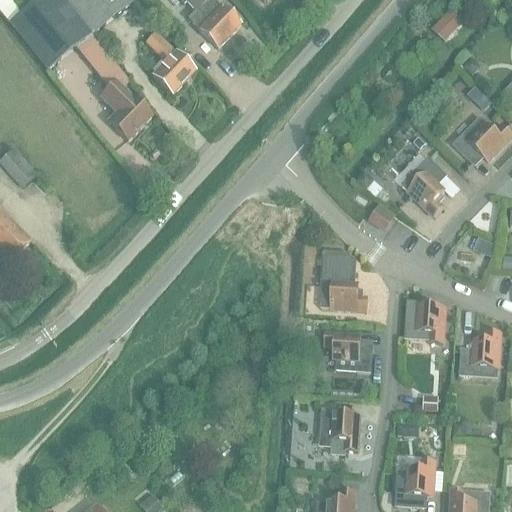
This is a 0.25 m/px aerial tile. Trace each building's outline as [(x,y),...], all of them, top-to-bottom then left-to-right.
[(46,74),(55,67),(75,51),(110,94),(105,98),(109,104),(107,106),(117,116),(109,125),(128,144),(151,120),(124,90),(132,83),(92,37),(93,37),(63,0),(31,0),(34,3),(8,25),(46,74)] [(63,0),(93,37),(133,4),(129,0),(63,0)] [(241,29),(213,0),(209,0),(200,7),(187,20),(199,32),(217,51),(241,29)] [(449,15),(433,32),(445,44),(462,27),(461,26),(450,15),(449,15)] [(161,40),(168,32),(156,21),(149,28),(161,40)] [(172,99),(195,75),(155,36),(146,46),(166,66),(152,79),(172,99)] [(471,62),(463,70),(471,78),(477,73),(477,67),(471,62)] [(475,92),(467,101),(477,110),(485,101),(475,92)] [(496,137),(479,121),(453,148),(471,166),(480,157),(487,164),(511,138),(503,130),(496,137)] [(0,163),(24,190),(36,179),(37,178),(13,151),(0,162),(0,163)] [(444,195),(437,188),(446,179),(427,161),(401,189),(434,220),(443,211),(435,204),(444,195)] [(364,176),(355,185),(364,193),(365,192),(371,186),(372,184),(373,183),(364,176)] [(371,186),(365,192),(375,201),(376,199),(381,203),(386,197),(372,184),(371,186)] [(0,259),(7,267),(30,245),(0,213),(0,259)] [(478,241),(474,252),(490,259),(495,248),(478,241)] [(331,312),(366,315),(367,302),(357,301),(358,289),(354,288),(356,265),(347,256),(325,255),(323,287),(333,288),(331,312)] [(511,261),(503,260),(502,273),(511,273),(511,261)] [(421,310),(421,306),(408,305),(406,331),(418,331),(418,336),(430,336),(430,346),(443,347),(445,312),(421,310)] [(302,329),(301,339),(311,339),(312,329),(302,329)] [(498,372),(501,336),(488,335),(487,345),(474,344),(474,354),(462,353),(460,379),(473,380),(474,370),(498,372)] [(325,337),(324,350),(334,351),(333,363),(337,363),(336,374),(357,375),(371,376),(372,351),(360,350),(361,339),(325,337)] [(422,399),(422,413),(436,414),(437,400),(422,399)] [(320,438),(320,449),(331,450),(330,457),(344,458),(344,454),(357,455),(358,441),(360,420),(335,418),(336,414),(322,413),(320,438)] [(453,427),(452,439),(464,440),(465,428),(453,427)] [(397,428),(397,439),(404,439),(408,436),(408,428),(397,428)] [(454,449),(454,459),(464,459),(465,450),(454,449)] [(435,464),(422,464),(421,473),(398,472),(396,510),(421,511),(422,499),(432,500),(435,464)] [(329,479),(328,492),(341,493),(342,480),(329,479)] [(488,511),(490,497),(452,494),(450,511),(488,511)] [(317,511),(353,511),(354,496),(341,495),(341,505),(328,504),(328,505),(318,504),(317,511)] [(150,497),(138,507),(142,511),(157,511),(160,510),(150,497)]
